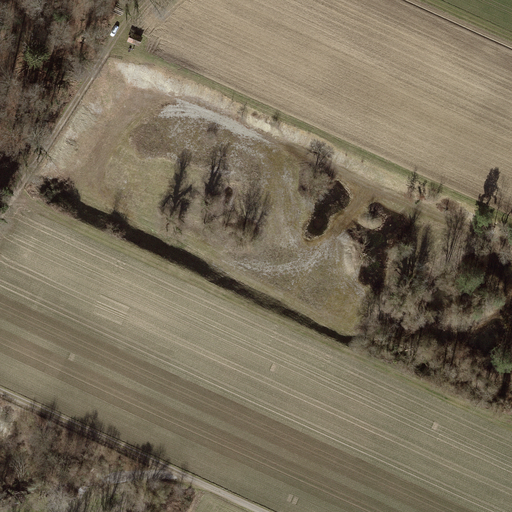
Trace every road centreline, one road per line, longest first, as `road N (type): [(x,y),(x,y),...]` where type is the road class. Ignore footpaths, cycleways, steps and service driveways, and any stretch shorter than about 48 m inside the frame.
road 1 (track): [(0,390),(264,511)]
road 2 (track): [(156,0),(122,31),(0,220)]
